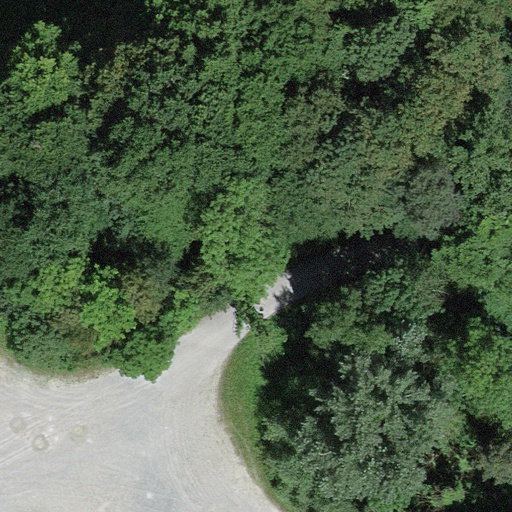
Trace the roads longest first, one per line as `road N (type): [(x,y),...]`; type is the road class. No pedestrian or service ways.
road 1 (track): [(0,433),(21,410),(221,327),(282,289),(511,200)]
road 2 (track): [(281,0),(0,66)]
